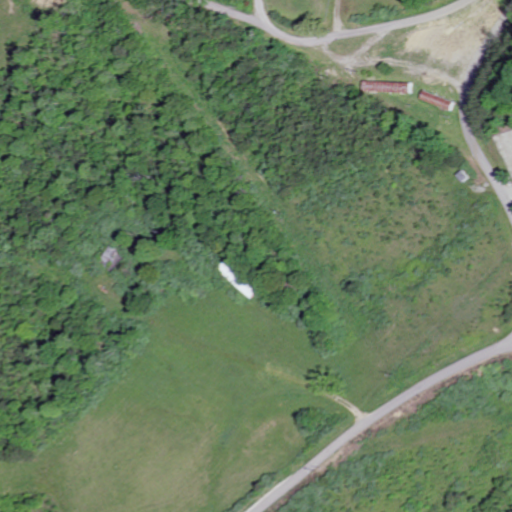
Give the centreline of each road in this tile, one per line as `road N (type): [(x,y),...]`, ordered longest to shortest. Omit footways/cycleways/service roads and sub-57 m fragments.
road 1 (residential): [(255,511),(423,386),(511,346),(509,209),(470,140),(462,104),(473,67),(511,4)]
road 2 (residential): [(465,93),(292,40),(195,0)]
road 3 (residential): [(466,0),(409,24),(306,42)]
